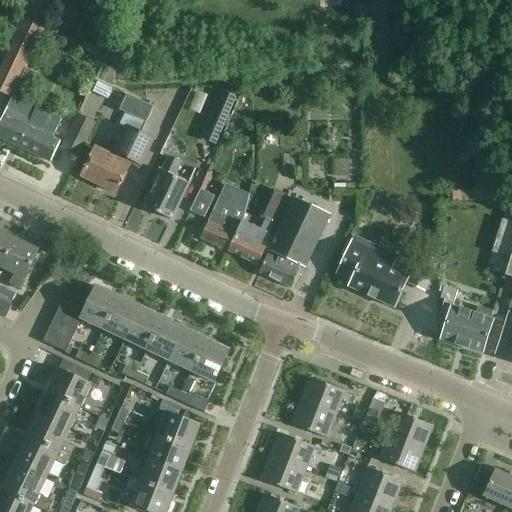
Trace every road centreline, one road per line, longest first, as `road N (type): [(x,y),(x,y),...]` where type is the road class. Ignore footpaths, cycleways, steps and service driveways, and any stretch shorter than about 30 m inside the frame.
road 1 (residential): [(286,324),(0,190)]
road 2 (residential): [(485,402),(286,324)]
road 3 (residential): [(205,511),(286,324)]
